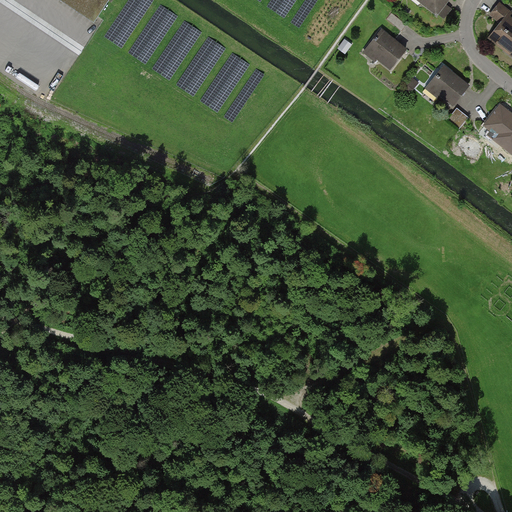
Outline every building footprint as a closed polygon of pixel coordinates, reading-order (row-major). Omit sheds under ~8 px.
[(56,0),(92,23),(107,0),(56,0)] [(442,5),(445,0),(411,0),(433,16),(434,15),(443,22),(451,12),(442,5)] [(487,38),(511,58),(511,21),(507,18),(511,13),(500,5),(490,17),(499,24),(487,38)] [(367,55),(391,73),(408,51),(384,33),(367,55)] [(428,90),(452,109),(469,88),(444,69),(428,90)] [(482,133),(511,154),(511,116),(500,108),(482,133)]
